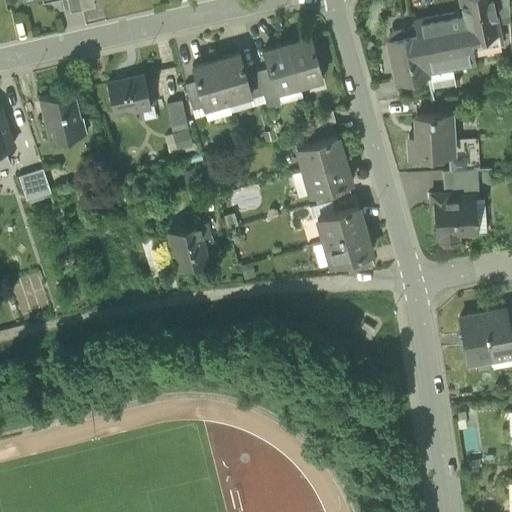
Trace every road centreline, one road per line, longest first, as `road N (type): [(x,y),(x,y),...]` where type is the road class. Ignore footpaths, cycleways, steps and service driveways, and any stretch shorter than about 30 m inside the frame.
road 1 (residential): [(413,283),(341,0)]
road 2 (residential): [(275,0),(0,65)]
road 3 (residential): [(450,511),(413,283)]
road 4 (residential): [(413,283),(247,292)]
